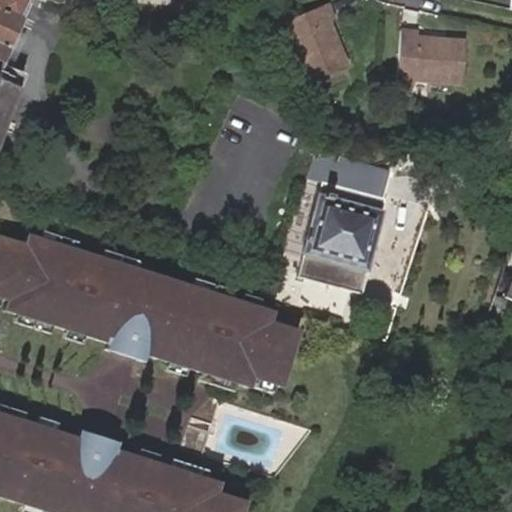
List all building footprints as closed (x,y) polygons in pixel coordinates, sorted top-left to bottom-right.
[(0,0),(0,144),(1,141),(22,87),(0,70),(0,65),(24,0),(0,0)] [(295,32),(323,94),(364,75),(343,29),(346,28),(339,11),(295,32)] [(398,90),(462,95),(465,55),(419,52),(420,46),(401,44),(398,90)] [(397,177),(377,171),(363,167),(344,161),(320,155),(314,169),(310,176),(325,181),(297,274),(313,279),(359,292),(388,202),(396,178),(397,177)] [(40,233),(38,240),(73,251),(75,244),(40,233)] [(0,238),(0,300),(2,302),(0,308),(0,311),(12,316),(48,327),(61,332),(80,338),(100,345),(143,358),(160,365),(180,371),(192,375),(228,387),(243,392),(246,382),(251,383),(269,389),(275,392),(294,335),(265,326),(268,316),(250,310),(233,304),(222,300),(186,289),(133,271),(97,259),(73,251),(38,240),(24,235),(21,245),(0,238)] [(135,264),(99,253),(97,259),(133,271),(135,264)] [(511,269),(501,296),(511,300),(511,269)] [(224,293),(188,282),(186,289),(222,300),(224,293)] [(253,303),(235,297),(233,304),(250,310),(253,303)] [(10,323),(46,335),(48,327),(12,316),(10,323)] [(78,345),(80,338),(61,332),(58,339),(78,345)] [(140,366),(143,358),(100,345),(97,352),(121,360),(140,366)] [(177,378),(180,371),(160,365),(158,372),(177,378)] [(226,394),(228,387),(192,375),(190,382),(226,394)] [(266,396),(269,389),(251,383),(249,391),(266,396)] [(216,406),(210,400),(187,422),(209,429),(216,406)] [(0,416),(17,422),(19,415),(0,408),(0,416)] [(235,511),(238,505),(209,496),(212,486),(197,481),(161,469),(148,465),(129,459),(111,453),(69,439),(49,432),(30,426),(17,422),(0,416),(0,480),(97,511),(235,511)] [(49,432),(51,425),(32,419),(30,426),(49,432)] [(206,435),(185,428),(177,454),(199,458),(206,435)] [(69,439),(111,453),(114,446),(96,440),(71,432),(69,439)] [(129,459),(148,465),(151,458),(132,452),(129,459)] [(161,469),(197,481),(199,474),(164,462),(161,469)] [(97,511),(0,480),(0,500),(16,506),(35,511),(97,511)]
